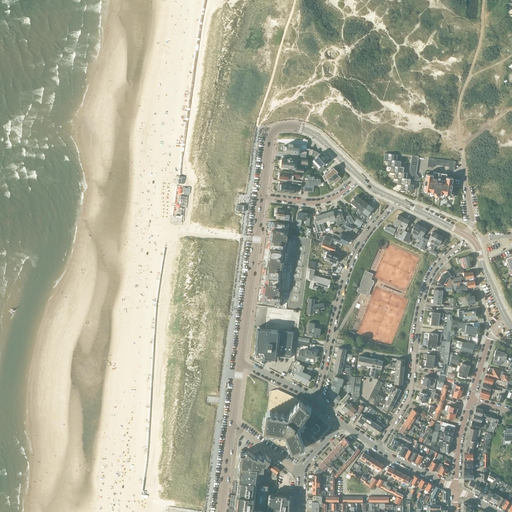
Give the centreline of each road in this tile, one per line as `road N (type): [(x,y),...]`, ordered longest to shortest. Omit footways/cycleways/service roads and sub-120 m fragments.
road 1 (residential): [(467,236),(426,281),(409,394),(378,447)]
road 2 (residential): [(313,400),(354,256),(395,199)]
road 3 (secondary): [(261,198),(270,135),(279,127),(313,134),(358,176)]
road 4 (secondary): [(240,364),(261,198)]
road 5 (track): [(460,146),(459,101),(484,0)]
